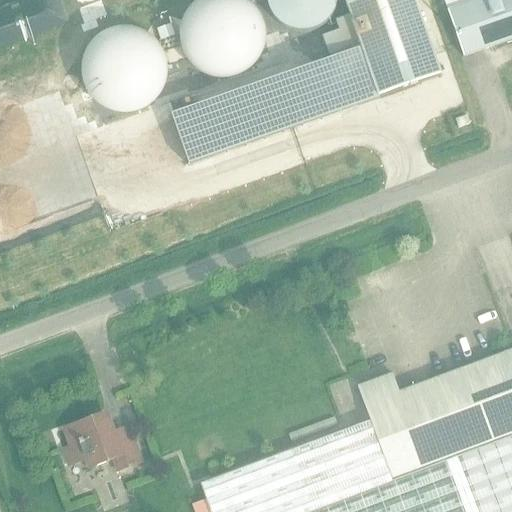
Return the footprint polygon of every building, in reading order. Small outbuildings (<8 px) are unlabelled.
[(258,56),(263,45),(264,33),(262,21),(257,10),(250,1),(248,0),(190,0),(184,6),(178,17),(175,28),(175,40),(179,52),(185,62),(194,71),(205,76),(217,78),(229,77),(241,73),(250,66),(258,56)] [(264,0),(266,4),(275,16),(288,23),(303,24),(317,19),(328,8),(331,0),(264,0)] [(378,100),(441,77),(413,0),(344,0),(361,48),(378,100)] [(511,0),(480,0),(447,12),(463,58),(511,40),(511,0)] [(123,107),(137,105),(148,98),(157,87),(161,74),(160,60),(154,48),(144,38),(131,33),(118,33),(105,37),(94,46),(88,59),(86,72),(90,85),(98,97),(109,104),(123,107)] [(190,167),(378,100),(361,48),(172,114),(190,167)] [(511,511),(511,350),(398,393),(391,374),(356,387),(370,422),(201,485),(211,511),(511,511)] [(132,439),(117,444),(108,419),(93,425),(91,420),(64,430),(70,447),(62,450),(68,466),(85,460),(88,469),(113,460),(117,472),(141,463),(132,439)]
